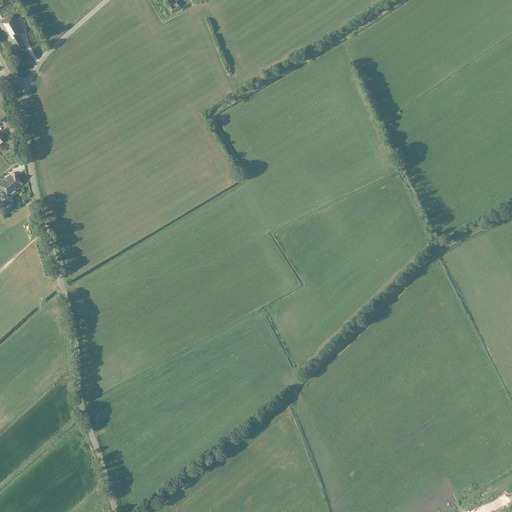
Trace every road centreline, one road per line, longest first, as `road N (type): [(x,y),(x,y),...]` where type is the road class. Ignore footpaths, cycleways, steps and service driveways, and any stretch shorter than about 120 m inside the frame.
road 1 (track): [(511,212),(434,253),(254,426),(146,511)]
road 2 (tertiary): [(114,511),(78,401),(73,335),(30,173),(27,84)]
road 3 (track): [(237,177),(240,167),(212,113),(401,0)]
